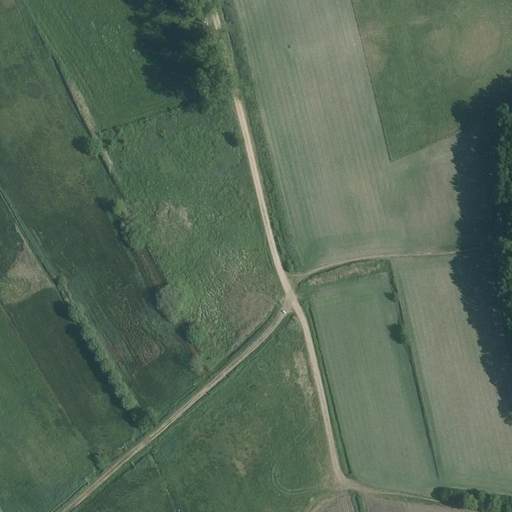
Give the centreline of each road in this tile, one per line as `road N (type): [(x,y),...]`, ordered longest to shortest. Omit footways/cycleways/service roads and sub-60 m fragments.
road 1 (track): [(68,511),(255,346),(291,294)]
road 2 (track): [(208,0),(291,294)]
road 3 (track): [(291,294),(300,275),(382,257),(507,246)]
road 4 (track): [(291,294),(304,320),(337,471),(350,484)]
road 5 (track): [(511,510),(350,484)]
